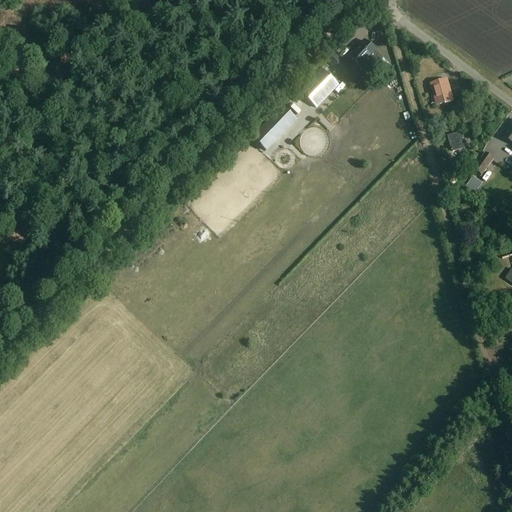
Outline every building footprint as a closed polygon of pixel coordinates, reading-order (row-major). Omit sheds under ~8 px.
[(360,68),(368,60),(376,67),(383,59),(363,41),(348,57),(360,68)] [(350,70),(336,57),(329,64),(343,77),(350,70)] [(336,84),(319,68),(298,90),(314,107),(336,84)] [(454,102),(448,79),(432,83),(433,87),(431,87),(436,107),(454,102)] [(349,92),(341,100),(352,110),(359,103),(349,92)] [(465,148),(460,133),(447,137),(452,152),(465,148)] [(496,160),(500,162),(507,153),(503,150),(496,160)] [(494,159),(485,153),(474,171),(482,177),(494,159)]
